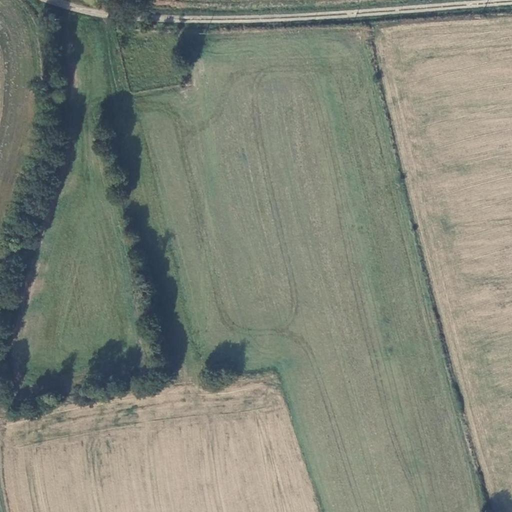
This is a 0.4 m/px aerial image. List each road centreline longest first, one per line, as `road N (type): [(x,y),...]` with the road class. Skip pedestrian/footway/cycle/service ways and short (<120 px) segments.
road 1 (unclassified): [(511,2),(300,17),(138,16),(42,0)]
road 2 (track): [(0,349),(24,231),(54,176),(66,117),(42,0)]
